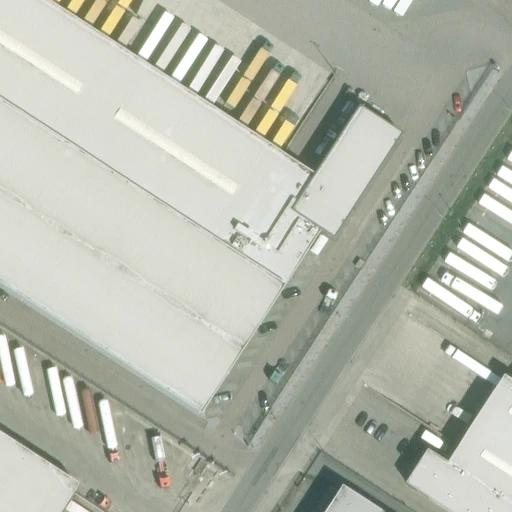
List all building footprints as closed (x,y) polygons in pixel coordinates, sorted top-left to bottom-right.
[(358,108),(313,177),(41,0),(0,0),(0,287),(200,418),(320,233),(333,242),(358,204),(356,203),(398,137),(377,123),(378,121),(358,108)] [(238,68),(247,73),(256,58),(248,52),(238,68)] [(265,105),(273,108),(281,87),(272,84),(265,105)] [(50,346),(40,348),(44,377),(54,375),(50,346)] [(448,511),(511,511),(511,381),(507,378),(451,465),(431,452),(408,486),(448,511)] [(170,416),(158,438),(204,463),(216,442),(170,416)] [(0,511),(60,511),(77,487),(0,437),(0,511)] [(376,511),(341,489),(325,511),(376,511)]
